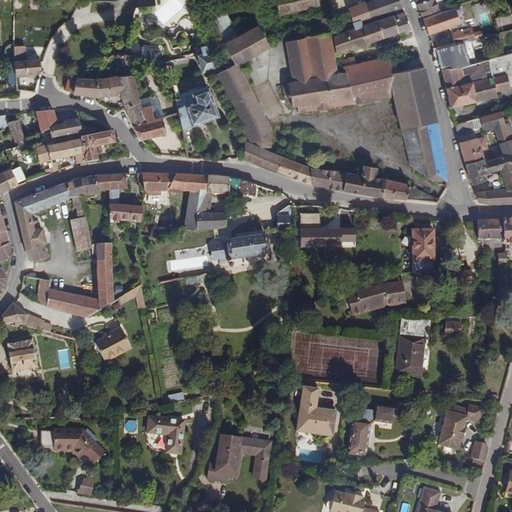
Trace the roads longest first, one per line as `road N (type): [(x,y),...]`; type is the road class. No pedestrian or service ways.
road 1 (residential): [(458,213),(332,197),(241,168),(144,158)]
road 2 (residential): [(0,308),(20,267),(8,198),(144,158)]
road 3 (residential): [(405,0),(431,75),(458,213)]
road 4 (residential): [(48,100),(59,35),(128,1)]
